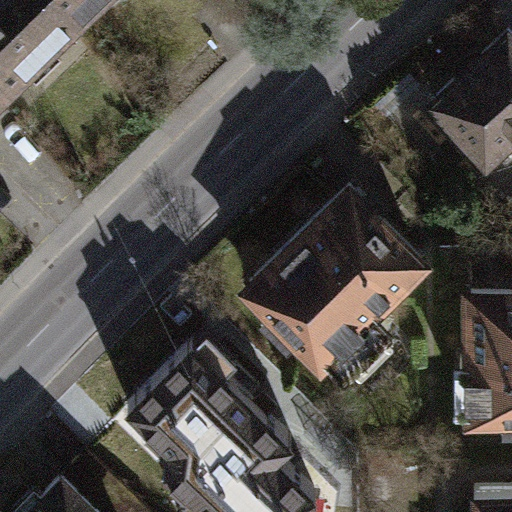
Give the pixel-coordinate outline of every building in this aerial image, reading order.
[(0,0),(0,93),(29,66),(36,73),(60,50),(52,41),(80,14),(67,0),(0,0)] [(67,0),(80,14),(94,0),(67,0)] [(436,97),(489,153),(497,146),(507,157),(511,152),(511,30),(509,28),(436,97)] [(251,278),(340,369),(391,319),(373,300),(420,255),(350,183),(251,278)] [(474,400),(474,406),(511,405),(511,285),(474,286),(475,353),(460,353),(460,400),(474,400)] [(291,435),(194,342),(133,406),(167,438),(165,457),(219,511),(313,511),(317,489),(277,450),(291,435)] [(147,511),(152,507),(86,444),(21,511),(147,511)] [(511,511),(511,481),(475,482),(475,511),(511,511)]
